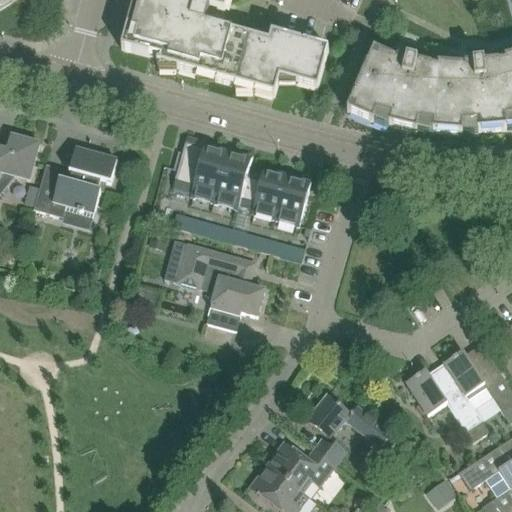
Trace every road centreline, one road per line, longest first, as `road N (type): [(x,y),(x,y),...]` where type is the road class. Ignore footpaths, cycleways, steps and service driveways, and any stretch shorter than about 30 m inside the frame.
road 1 (tertiary): [(363,156),(73,75)]
road 2 (residential): [(191,511),(321,325)]
road 3 (residential): [(321,325),(407,349),(511,283)]
road 4 (residential): [(321,325),(363,156)]
road 5 (tertiary): [(511,165),(363,156)]
